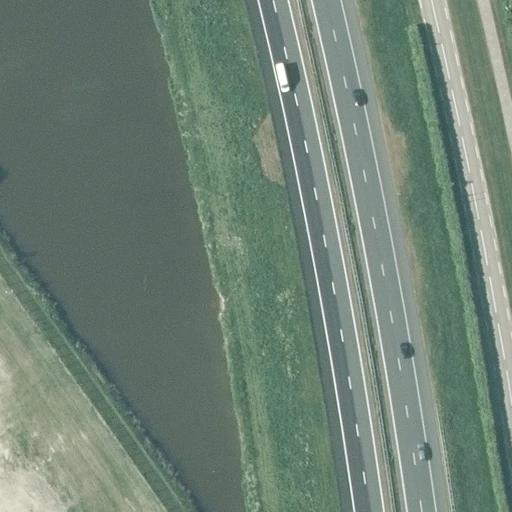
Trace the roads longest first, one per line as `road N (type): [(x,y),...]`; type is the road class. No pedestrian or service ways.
road 1 (motorway): [(423,511),(326,0)]
road 2 (motorway): [(273,0),(306,139),(368,511)]
road 3 (tertiary): [(511,419),(430,0)]
